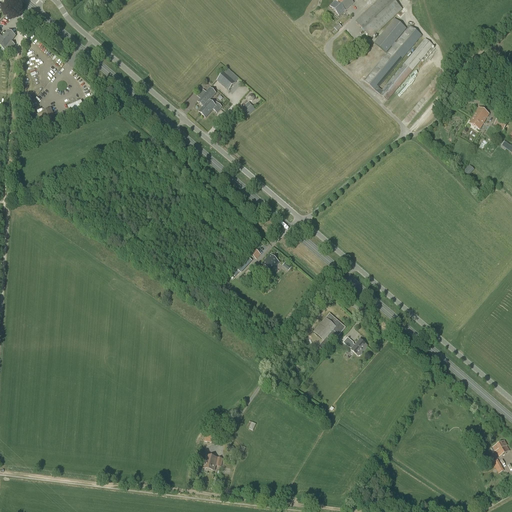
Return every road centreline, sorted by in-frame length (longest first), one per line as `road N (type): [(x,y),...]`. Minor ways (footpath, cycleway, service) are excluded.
road 1 (track): [(352,511),(0,470)]
road 2 (primary): [(289,227),(32,6)]
road 3 (unclassified): [(298,216),(54,0)]
road 4 (primary): [(511,417),(347,276)]
road 5 (unclassified): [(511,404),(354,267)]
road 6 (unknown): [(225,436),(340,270)]
road 7 (unclassified): [(304,221),(383,151),(453,109)]
road 8 (track): [(62,181),(160,145),(185,122)]
